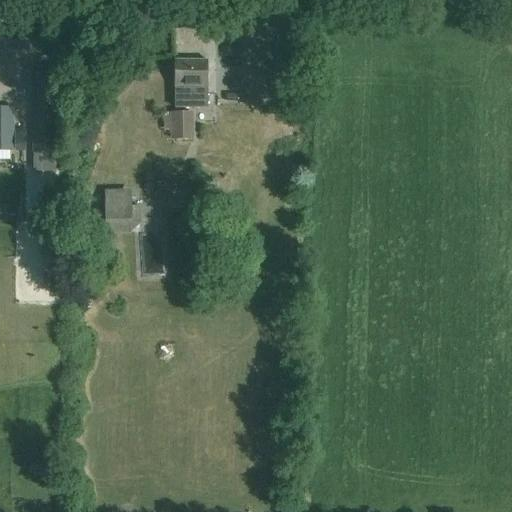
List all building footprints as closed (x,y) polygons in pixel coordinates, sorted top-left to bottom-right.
[(207,88),(207,61),(174,61),(174,88),(175,88),(175,109),(193,109),(193,93),(204,93),(204,89),(205,89),(205,88),(207,88)] [(33,73),(32,153),(56,153),(57,74),(33,73)] [(190,140),(190,112),(167,112),(167,115),(161,115),(162,133),(168,133),(168,141),(190,140)] [(0,152),(28,153),(28,142),(0,141),(0,152)] [(150,278),(168,277),(166,237),(147,238),(150,278)]
